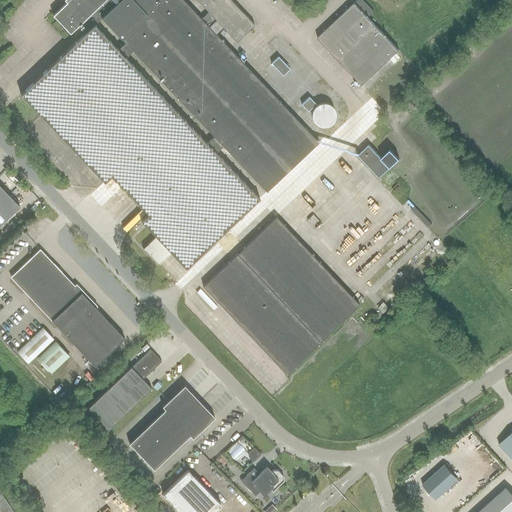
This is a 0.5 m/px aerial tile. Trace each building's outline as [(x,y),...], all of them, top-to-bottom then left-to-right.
[(76,28),(83,36),(21,95),(104,182),(111,175),(118,183),(148,214),(140,221),(185,268),(260,198),(216,151),(223,145),(266,190),(319,141),(293,113),(216,33),(222,26),(236,41),(254,25),(230,0),(196,0),(208,12),(202,18),(183,0),(63,0),(66,2),(52,15),(70,34),(76,28)] [(376,11),(365,0),(358,0),(357,2),(371,16),(376,11)] [(362,85),(399,50),(354,3),(317,38),(362,85)] [(290,68),(279,56),(272,62),(283,74),(290,68)] [(316,104),(310,97),(303,104),(310,111),(316,104)] [(311,113),(311,114),(311,116),(312,118),(313,120),(314,121),(315,123),(316,124),(318,125),(320,125),(322,126),(323,126),(325,125),(327,125),(329,124),(330,123),(331,121),(332,120),(333,118),(334,116),(334,114),(334,113),(333,111),(332,109),(331,108),(330,106),(329,105),(327,104),(325,104),(323,103),(322,103),(320,104),(318,104),(316,105),(315,106),(314,108),(313,109),(312,111),(311,113)] [(379,156),(368,145),(358,155),(379,177),(390,167),(388,165),(395,159),(386,149),(379,156)] [(0,224),(19,206),(0,185),(0,224)] [(403,189),(399,185),(393,191),(397,195),(403,189)] [(128,230),(146,212),(142,209),(124,226),(128,230)] [(286,374),(359,305),(276,217),(203,286),(286,374)] [(94,366),(124,338),(94,307),(96,306),(82,291),(81,292),(39,249),(10,277),(31,298),(30,299),(94,366)] [(53,339),(42,327),(17,352),(28,364),(53,339)] [(55,341),(37,358),(51,373),(69,356),(55,341)] [(142,379),(161,361),(150,349),(131,367),(87,408),(108,430),(151,388),(142,379)] [(153,470),(194,431),(197,434),(214,417),(184,385),(166,402),(169,405),(129,444),(153,470)] [(511,431),(498,444),(511,459),(511,431)] [(236,458),(246,448),(238,440),(228,450),(236,458)] [(261,454),(254,447),(248,453),(248,457),(253,462),(261,454)] [(421,484),(435,499),(457,479),(444,464),(421,484)] [(283,481),(283,477),(277,470),(273,470),(271,472),(266,467),(259,474),(253,468),(240,481),(255,496),(260,490),(263,493),(269,488),(272,491),(283,481)] [(179,511),(213,511),(221,505),(187,470),(162,494),(179,511)] [(511,511),(511,493),(506,487),(478,511),(511,511)] [(5,499),(0,502),(0,509),(8,504),(5,499)]
